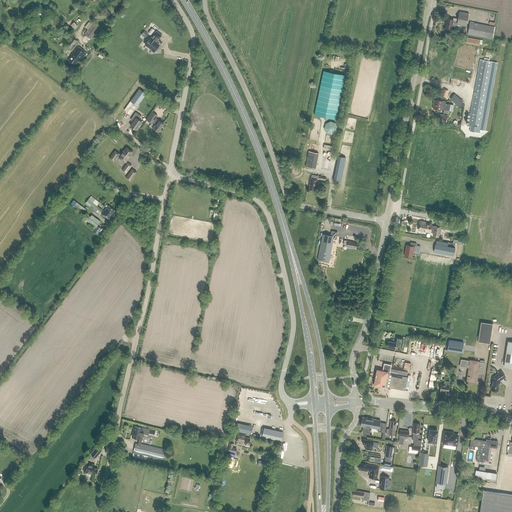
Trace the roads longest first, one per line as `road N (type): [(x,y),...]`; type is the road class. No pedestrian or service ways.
road 1 (unclassified): [(290,404),(280,387),(293,319),(267,212),(249,195),(169,174),(194,48),(169,0)]
road 2 (track): [(101,511),(169,174)]
road 3 (unclassified): [(386,222),(286,198),(205,0)]
road 4 (primary): [(285,232),(252,134),(183,0)]
road 5 (tertiary): [(386,222),(426,0)]
road 6 (tertiary): [(355,402),(352,363),(386,222)]
road 7 (primary): [(326,399),(316,330),(285,232)]
road 8 (primary): [(285,232),(313,399)]
road 9 (tertiary): [(511,416),(355,402)]
